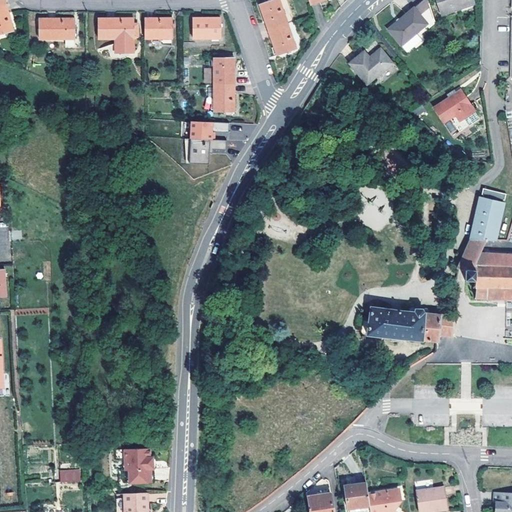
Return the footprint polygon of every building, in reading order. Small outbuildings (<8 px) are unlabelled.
[(278,0),(272,0),(259,5),(267,30),(287,23),(278,0)] [(433,20),(426,0),(422,0),(387,31),(401,46),(433,20)] [(467,0),(434,0),(440,15),(465,7),(463,2),(467,0)] [(0,33),(12,31),(5,5),(0,6),(0,33)] [(144,18),(144,39),(171,38),(171,28),(171,18),(144,18)] [(192,18),(192,38),(220,38),(219,18),(192,18)] [(39,19),(38,40),(73,39),(73,19),(39,19)] [(98,19),(98,39),(121,39),(122,50),(134,49),(133,38),(137,36),(137,24),(133,24),(133,19),(98,19)] [(287,23),(267,30),(276,55),(296,48),(287,23)] [(365,61),(360,55),(348,64),(366,85),(392,63),(380,49),(365,61)] [(234,84),(233,57),(212,58),(213,84),(234,84)] [(234,111),(234,84),(213,84),(206,84),(206,93),(213,93),(213,111),(234,111)] [(446,93),(449,97),(434,107),(443,121),(455,113),(459,110),(463,116),(474,109),(460,89),(454,93),(452,90),(446,93)] [(459,110),(455,113),(459,119),(463,116),(459,110)] [(192,120),(191,136),(212,137),(212,133),(229,134),(229,122),(192,120)] [(226,140),(191,138),(190,163),(210,164),(210,149),(226,150),(226,140)] [(472,160),(462,159),(458,186),(468,187),(472,160)] [(384,218),(392,216),(388,187),(358,191),(364,230),(386,227),(384,218)] [(493,241),(503,204),(505,195),(482,190),(480,199),(479,199),(470,239),(457,269),(459,269),(465,270),(466,268),(473,268),(479,257),(482,249),(491,250),(493,241)] [(494,257),(479,257),(473,268),(466,268),(465,270),(465,280),(481,281),(481,297),(495,298),(505,298),(505,300),(507,300),(507,298),(511,298),(511,256),(509,256),(509,254),(507,255),(507,256),(494,256),(494,257)] [(372,304),(368,335),(437,341),(439,342),(440,334),(446,335),(453,335),(453,315),(448,315),(430,313),(429,311),(427,309),(425,309),(424,309),(422,311),(422,309),(415,309),(414,310),(414,308),(410,307),(409,308),(408,311),(374,308),(374,304),(372,304)] [(150,458),(149,448),(125,449),(125,469),(119,470),(120,483),(151,482),(150,470),(153,469),(153,458),(150,458)] [(80,482),(80,469),(59,469),(60,483),(80,482)] [(359,507),(359,511),(367,511),(371,511),(368,494),(367,483),(345,486),(348,508),(359,507)] [(432,509),(432,511),(433,511),(447,510),(444,488),(414,493),(417,511),(432,509)] [(371,511),(370,511),(394,511),(393,510),(400,501),(398,490),(368,494),(371,511)] [(123,498),(124,511),(143,511),(147,510),(146,493),(123,494),(123,498)] [(307,497),(308,511),(334,511),(331,493),(325,494),(318,495),(307,497)] [(511,511),(511,493),(496,493),(496,504),(499,504),(499,511),(498,511),(497,511),(511,511)]
